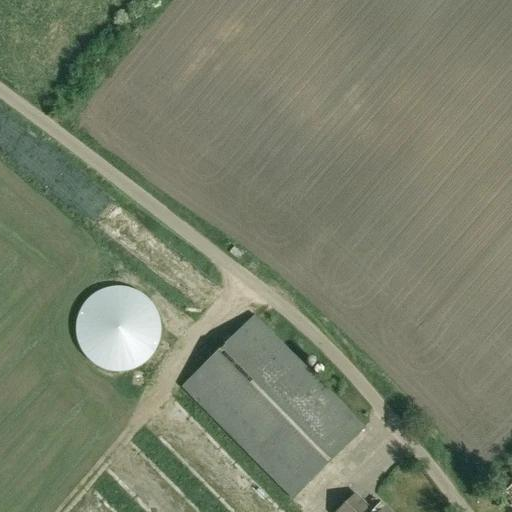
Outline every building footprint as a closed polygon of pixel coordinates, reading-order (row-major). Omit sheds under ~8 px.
[(229,253),(238,260),(242,255),(233,248),(229,253)] [(78,342),(80,350),(83,355),(89,362),(98,369),(105,372),(113,374),(121,375),(132,373),(138,370),(147,365),(153,359),(157,354),(160,346),(162,338),(163,330),(162,322),(158,312),(154,305),(148,299),(143,295),(136,291),(125,289),(117,288),(112,289),(103,292),(94,296),(88,302),(82,310),(79,316),(77,326),(76,335),(78,342)] [(295,502),(366,430),(255,317),(183,388),(295,502)] [(232,500),(229,503),(239,511),(272,511),(269,509),(279,498),(174,407),(153,432),(232,500)] [(511,511),(511,485),(498,498),(511,511)] [(390,511),(386,507),(381,511),(372,511),(355,494),(336,511),(390,511)]
